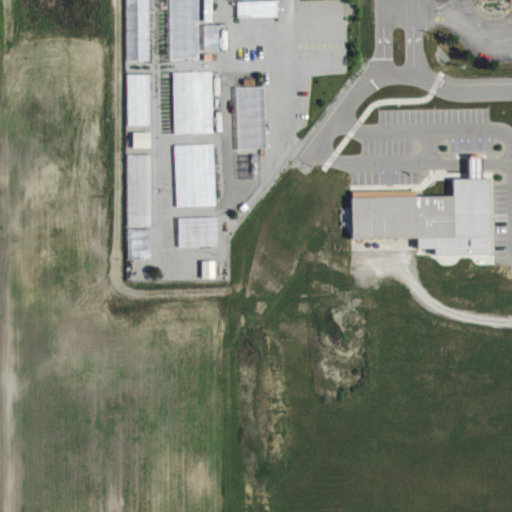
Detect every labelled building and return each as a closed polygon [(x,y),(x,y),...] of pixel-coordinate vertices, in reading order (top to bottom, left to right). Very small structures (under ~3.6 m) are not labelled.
[(127,0),(128,70),(151,69),(150,0),(127,0)] [(193,0),(170,1),(172,67),(200,66),(198,0),(193,0)] [(278,9),(239,10),(239,27),(278,26),(278,9)] [(213,80),(174,81),(176,143),(215,142),(213,80)] [(129,134),(151,134),(151,83),(129,83),(129,134)] [(240,158),(268,157),(266,96),(238,96),(240,158)] [(151,141),(135,141),(134,157),(151,157),(151,141)] [(176,154),(178,215),(217,214),(215,153),(176,154)] [(492,263),(491,187),(484,187),(484,164),(470,165),(470,188),(454,188),(454,205),(417,205),(417,199),(353,200),(354,248),(418,247),(419,258),(436,257),(436,264),(492,263)]
